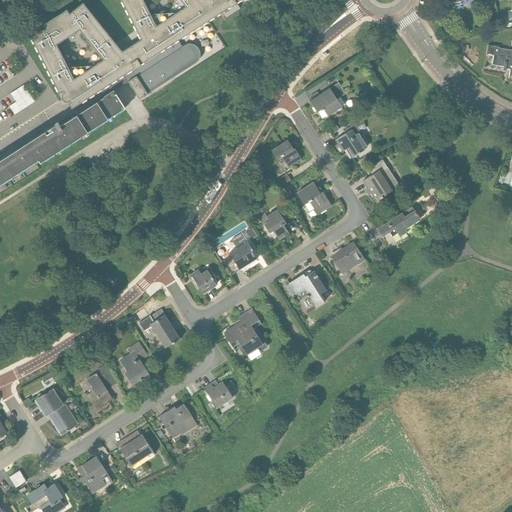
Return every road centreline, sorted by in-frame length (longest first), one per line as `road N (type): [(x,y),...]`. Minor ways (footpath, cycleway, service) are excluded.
road 1 (residential): [(196,320),(358,216),(295,111),(275,96)]
road 2 (residential): [(35,441),(49,458),(62,458),(210,363),(213,347),(196,320)]
road 3 (tertiary): [(159,268),(210,204),(275,96)]
road 4 (tertiary): [(0,381),(89,330),(159,268)]
road 5 (tertiary): [(399,8),(443,70),(511,118)]
road 6 (tertiary): [(275,96),(312,45),(363,0)]
